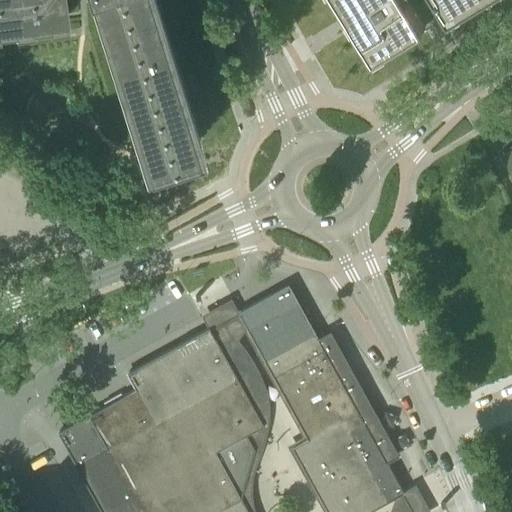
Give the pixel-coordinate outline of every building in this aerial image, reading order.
[(66,18),(63,0),(91,0),(141,160),(200,142),(155,0),(0,0),(0,24),(13,22),(13,26),(32,23),(32,20),(47,18),(48,21),(66,18)] [(338,0),(349,18),(354,15),(359,24),(355,27),(374,58),(424,27),(408,1),(401,5),(398,0),(338,0)] [(434,0),(445,17),(456,11),(459,15),(460,15),(484,0),(434,0)] [(256,343),(305,316),(287,284),(238,311),(256,343)] [(264,359),(313,331),(305,316),(256,343),(264,359)] [(214,511),(240,498),(240,497),(253,448),(245,433),(218,385),(235,376),(208,328),(158,356),(164,366),(148,374),(142,364),(136,368),(128,372),(137,388),(125,395),(131,405),(122,410),(116,400),(84,418),(101,449),(76,463),(102,511),(214,511)] [(273,374),(321,346),(313,331),(264,359),(273,374)] [(281,388),(342,354),(334,340),(321,346),(273,374),(281,388)] [(350,435),(378,420),(342,354),(281,388),(308,438),(342,419),(350,435)] [(142,364),(148,374),(164,366),(158,356),(153,359),(142,364)] [(245,433),(261,424),(235,376),(218,385),(245,433)] [(116,400),(122,410),(131,405),(125,395),(116,400)] [(58,432),(76,463),(101,449),(84,418),(58,432)] [(342,419),(308,438),(292,446),(301,462),(319,452),(327,469),(359,451),(350,435),(342,419)] [(350,435),(359,451),(369,468),(369,469),(385,461),(397,454),(378,420),(350,435)] [(327,469),(319,452),(301,462),(319,496),(359,474),(369,468),(359,451),(327,469)] [(385,461),(369,469),(369,468),(359,474),(362,479),(372,473),(378,484),(366,491),(374,506),(401,491),(385,461)] [(372,473),(362,479),(359,474),(319,496),(328,511),(363,511),(374,506),(366,491),(378,484),(372,473)] [(214,511),(248,511),(240,498),(214,511)]
